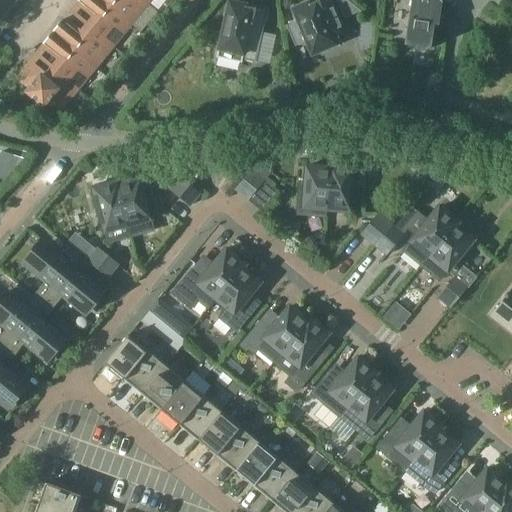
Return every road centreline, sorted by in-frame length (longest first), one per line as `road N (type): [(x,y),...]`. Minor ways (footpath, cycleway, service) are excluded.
road 1 (residential): [(70,373),(218,195),(511,408)]
road 2 (residential): [(240,511),(70,373)]
road 3 (residential): [(472,0),(414,129)]
road 4 (residential): [(106,104),(188,0)]
road 5 (residential): [(76,142),(0,236)]
